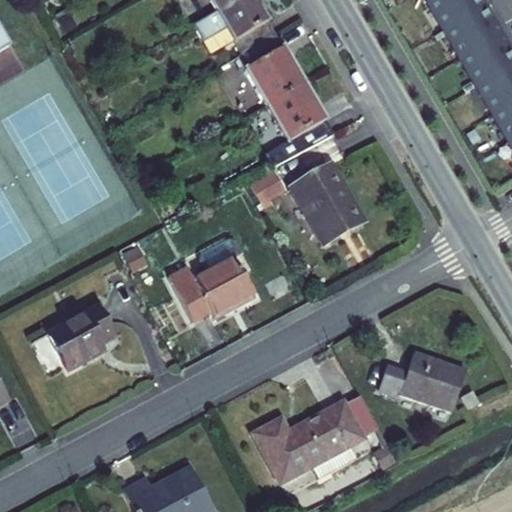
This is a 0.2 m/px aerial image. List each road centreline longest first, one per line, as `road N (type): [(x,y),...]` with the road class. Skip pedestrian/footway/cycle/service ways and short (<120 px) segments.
road 1 (residential): [(0,498),(474,241)]
road 2 (secondary): [(474,241),(334,0)]
